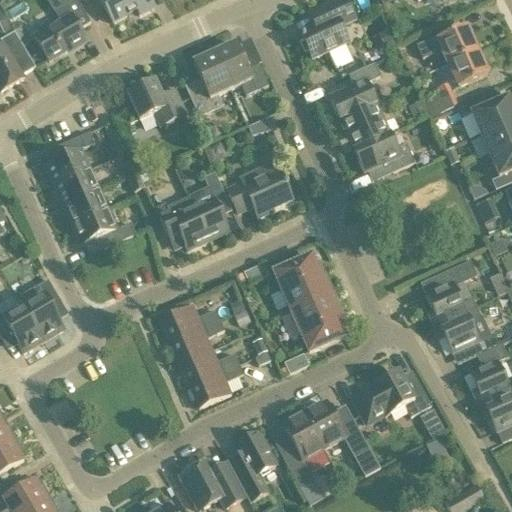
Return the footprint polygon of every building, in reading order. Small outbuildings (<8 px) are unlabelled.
[(138,18),(153,10),(147,0),(97,0),(112,26),(136,13),(138,18)] [(339,30),(354,23),(343,1),(308,17),(314,29),(299,36),(311,63),(346,47),(339,30)] [(75,2),(54,14),(60,25),(34,40),(48,64),(73,49),(75,51),(86,45),(78,32),(90,26),(75,2)] [(0,13),(0,29),(6,39),(13,35),(1,13),(0,13)] [(446,66),(476,53),(465,29),(436,42),(435,39),(415,48),(421,61),(441,53),(446,66)] [(0,44),(2,48),(0,48),(0,95),(23,82),(21,78),(34,70),(13,35),(6,39),(0,42),(0,44)] [(234,47),(213,57),(230,93),(241,88),(246,99),(268,89),(258,67),(246,73),(234,47)] [(457,90),(487,77),(476,53),(446,66),(453,80),(444,84),(445,86),(436,91),(438,97),(420,105),(427,120),(428,122),(458,109),(451,94),(458,91),(457,90)] [(230,93),(213,57),(192,67),(203,90),(188,97),(198,121),(222,110),(217,99),(230,93)] [(380,80),(373,66),(348,78),(353,89),(328,100),(338,122),(375,106),(366,86),(380,80)] [(159,130),(185,118),(174,94),(161,100),(154,84),(126,97),(139,124),(153,118),(159,130)] [(479,140),(511,125),(511,115),(506,102),(486,111),(481,100),(458,110),(463,121),(469,119),(479,140)] [(420,105),(408,110),(414,125),(427,120),(420,105)] [(353,154),(373,145),(390,137),(375,106),(338,122),(353,154)] [(488,161),(511,150),(511,125),(479,140),(488,161)] [(55,151),(60,162),(44,169),(53,189),(90,173),(81,153),(94,147),(89,136),(55,151)] [(406,147),(396,151),(390,137),(373,145),(353,154),(363,176),(387,165),(392,176),(414,166),(406,147)] [(459,164),(453,150),(444,154),(450,168),(459,164)] [(511,185),(511,150),(488,161),(497,183),(492,185),(495,193),(511,185)] [(131,161),(120,166),(126,179),(137,173),(131,161)] [(278,176),(276,176),(272,167),(246,179),(248,183),(226,193),(237,217),(252,210),(257,221),(272,215),(270,212),(291,203),(278,176)] [(90,173),(53,189),(62,209),(98,193),(90,173)] [(126,180),(133,196),(144,191),(137,176),(126,180)] [(187,200),(207,245),(228,235),(217,211),(228,207),(214,176),(203,181),(207,190),(186,199),(187,200)] [(98,193),(62,209),(71,229),(107,212),(98,193)] [(207,245),(187,200),(166,210),(165,207),(154,212),(165,235),(175,230),(186,254),(207,245)] [(119,231),(116,233),(107,212),(71,229),(80,249),(99,240),(104,251),(134,238),(129,227),(119,231)] [(506,255),(501,243),(490,247),(496,259),(506,255)] [(291,316),(332,297),(323,277),(319,279),(310,259),(273,276),(291,316)] [(439,278),(444,289),(425,298),(434,320),(430,322),(433,329),(475,310),(471,300),(461,305),(453,290),(476,279),(469,264),(439,278)] [(249,287),(268,278),(262,267),(243,275),(249,287)] [(22,310),(23,310),(43,344),(63,333),(49,310),(59,304),(47,283),(18,300),(23,310),(22,310)] [(332,297),(291,316),(308,356),(346,339),(337,320),(341,318),(332,297)] [(229,309),(233,317),(244,312),(241,304),(229,309)] [(169,346),(219,325),(215,314),(197,322),(192,309),(159,324),(169,346)] [(43,344),(23,310),(22,310),(3,322),(0,317),(0,338),(9,333),(22,356),(43,344)] [(451,357),(471,348),(476,359),(498,350),(498,349),(492,337),(478,344),(468,323),(479,318),(475,310),(433,329),(437,337),(441,335),(451,357)] [(244,312),(233,317),(238,330),(250,325),(244,312)] [(219,325),(169,346),(179,368),(211,354),(206,342),(224,335),(219,325)] [(252,345),(257,358),(267,354),(261,341),(252,345)] [(481,371),(469,377),(479,399),(474,401),(478,408),(509,394),(497,365),(504,362),(502,357),(506,355),(502,347),(498,349),(498,350),(476,359),(481,371)] [(211,354),(179,368),(188,390),(238,368),(234,358),(216,366),(211,354)] [(254,361),(258,369),(270,364),(266,355),(254,361)] [(283,365),(289,377),(308,368),(302,356),(283,365)] [(238,368),(188,390),(198,413),(230,399),(225,386),(243,379),(238,368)] [(403,410),(410,421),(431,410),(418,387),(408,393),(398,375),(385,382),(384,379),(381,379),(376,381),(374,384),(376,387),(368,391),(369,393),(350,404),(363,426),(382,415),(384,420),(403,410)] [(496,436),(511,428),(511,399),(509,394),(478,408),(481,416),(486,414),(496,436)] [(304,418),(323,453),(343,442),(354,461),(369,453),(352,423),(338,431),(324,407),(304,418)] [(418,420),(422,427),(432,422),(428,415),(418,420)] [(323,453),(304,418),(283,430),(296,454),(282,462),(299,492),(314,484),(303,464),(323,453)] [(0,447),(14,440),(6,426),(2,428),(0,425),(0,447)] [(257,479),(275,470),(257,437),(234,450),(247,473),(234,480),(249,507),(267,497),(257,479)] [(14,440),(0,447),(0,477),(23,464),(18,456),(22,454),(14,440)] [(450,463),(439,441),(426,447),(436,469),(450,463)] [(224,511),(244,502),(233,482),(220,488),(207,464),(179,480),(196,511),(202,511),(219,503),(224,511)] [(29,511),(50,500),(41,486),(37,489),(33,481),(1,500),(8,511),(7,511),(29,511)] [(447,511),(468,511),(484,503),(475,487),(444,506),(447,511)] [(56,511),(50,500),(29,511),(56,511)]
